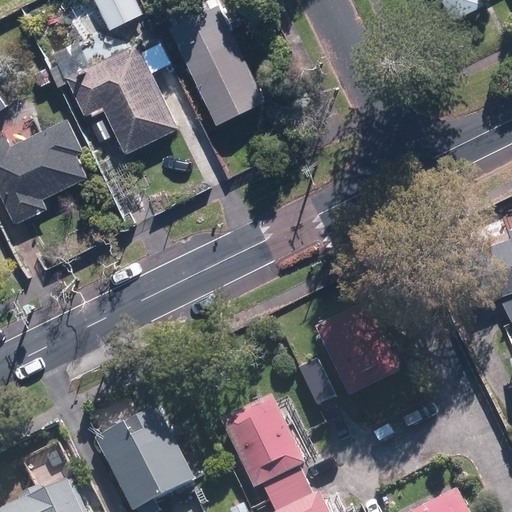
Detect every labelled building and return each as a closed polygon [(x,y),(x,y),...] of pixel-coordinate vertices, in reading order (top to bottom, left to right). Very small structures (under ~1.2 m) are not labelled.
[(98,0),(112,29),(145,13),(139,0),(98,0)] [(439,0),(451,22),(484,5),(481,0),(439,0)] [(172,30),(218,127),(268,104),(221,6),(172,30)] [(146,53),(141,43),(70,78),(89,118),(106,110),(128,156),(184,129),(156,73),(175,64),(165,44),(146,53)] [(55,82),(49,69),(38,74),(44,87),(55,82)] [(0,141),(0,185),(20,226),(53,210),(49,200),(94,179),(82,156),(89,153),(73,119),(16,147),(11,136),(0,141)] [(475,301),(511,287),(511,224),(505,227),(508,234),(458,252),(475,301)] [(511,294),(500,300),(509,318),(511,317),(511,294)] [(346,395),(397,370),(363,301),(312,326),(346,395)] [(335,394),(320,363),(303,372),(317,403),(335,394)] [(269,499),(305,482),(298,468),(306,464),(272,394),(219,420),(253,490),(262,486),(267,497),(269,499)] [(129,510),(192,478),(154,406),(92,438),(129,510)] [(85,511),(69,477),(42,490),(39,483),(16,493),(19,500),(0,508),(0,511),(85,511)] [(305,482),(269,499),(274,511),(328,511),(320,495),(313,499),(307,487),(305,482)] [(473,511),(460,485),(407,511),(473,511)]
